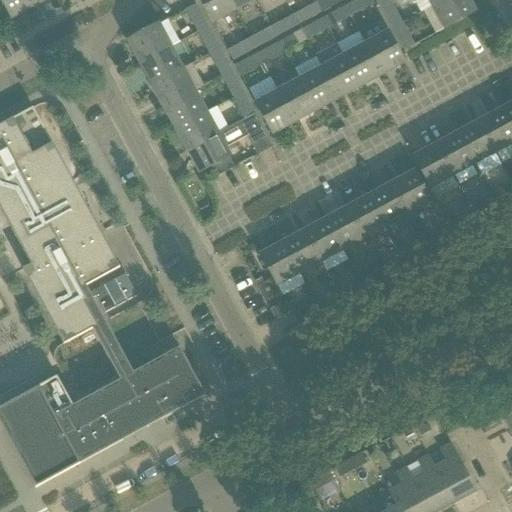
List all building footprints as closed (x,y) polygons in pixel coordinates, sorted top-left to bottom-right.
[(0,0),(11,19),(33,7),(29,0),(0,0)] [(198,0),(205,12),(212,23),(234,11),(227,0),(198,0)] [(227,0),(234,11),(254,0),(227,0)] [(320,14),(342,3),(340,0),(322,0),(314,4),(320,14)] [(369,0),(357,0),(353,2),(359,12),(372,5),(369,0)] [(444,0),(432,7),(444,30),(474,13),(467,0),(444,0)] [(306,9),(293,16),(298,26),(311,19),(306,9)] [(385,15),(392,29),(401,24),(394,10),(385,15)] [(323,19),(328,29),(341,22),(336,12),(323,19)] [(190,19),(197,33),(206,27),(199,14),(190,19)] [(293,16),(279,23),(285,33),(298,26),(293,16)] [(323,19),(310,26),(315,36),(328,29),(323,19)] [(392,29),(399,42),(409,37),(401,24),(392,29)] [(127,42),(139,64),(169,48),(156,26),(127,42)] [(206,27),(197,33),(204,45),(213,40),(206,27)] [(262,32),(249,39),(254,50),(268,42),(262,32)] [(365,45),(381,75),(403,63),(394,45),(387,33),(366,45),(365,45)] [(292,36),(279,43),(284,53),(298,45),(292,36)] [(249,39),(236,46),(242,56),(254,50),(249,39)] [(266,50),(271,60),(284,53),(279,43),(266,50)] [(321,69),(337,99),(359,87),(336,45),(316,56),(322,68),(322,69),(321,69)] [(343,57),(359,87),(381,75),(365,45),(343,57)] [(139,64),(151,86),(181,70),(169,48),(139,64)] [(223,59),(214,63),(221,76),(230,71),(223,59)] [(248,60),(235,67),(240,76),(253,69),(254,69),(249,59),(248,60)] [(300,81),(315,110),(337,99),(321,69),(300,80),(300,81)] [(151,86),(163,107),(192,91),(181,70),(151,86)] [(221,76),(229,90),(238,85),(230,71),(221,76)] [(278,92),(294,122),(315,110),(300,81),(278,92)] [(163,107),(175,129),(204,113),(192,91),(163,107)] [(262,116),(271,134),(294,122),(278,92),(256,104),(262,116)] [(237,107),(244,120),(254,115),(247,101),(237,107)] [(511,104),(501,111),(511,131),(511,104)] [(32,109),(0,126),(0,211),(30,266),(22,270),(62,346),(91,330),(119,381),(71,407),(56,378),(0,408),(0,425),(35,489),(148,427),(163,419),(204,396),(182,355),(178,349),(149,365),(132,374),(104,322),(85,287),(119,269),(105,243),(100,234),(86,208),(66,172),(32,109)] [(511,143),(511,131),(501,111),(479,122),(495,152),(511,143)] [(175,129),(187,151),(216,135),(204,113),(175,129)] [(247,137),(251,145),(266,137),(254,115),(244,120),(239,122),(247,137)] [(247,137),(239,122),(216,135),(187,151),(199,173),(228,157),(224,150),(247,137)] [(479,122),(457,134),(473,164),(495,152),(479,122)] [(65,135),(72,147),(82,142),(75,130),(65,135)] [(457,134),(435,146),(451,176),(473,164),(457,134)] [(435,146),(413,158),(429,188),(451,176),(435,146)] [(392,184),(408,214),(430,203),(414,173),(392,184)] [(511,183),(492,194),(498,203),(511,195),(511,183)] [(370,196),(386,226),(408,214),(392,184),(370,196)] [(364,238),(386,226),(370,196),(348,208),(364,238)] [(469,207),(474,216),(487,209),(481,200),(469,207)] [(455,215),(460,224),(474,216),(469,207),(455,215)] [(326,220),(343,250),(364,238),(348,208),(326,220)] [(304,232),(320,262),(342,250),(326,220),(304,232)] [(282,244),(298,274),(320,262),(304,232),(282,244)] [(433,240),(439,250),(452,243),(447,233),(433,240)] [(260,256),(276,285),(298,274),(282,244),(260,256)] [(417,250),(403,257),(408,267),(422,260),(417,250)] [(342,251),(321,262),(325,270),(347,259),(342,251)] [(403,257),(390,264),(395,274),(408,267),(403,257)] [(372,274),(358,281),(364,291),(377,284),(372,274)] [(257,287),(265,301),(278,294),(270,280),(257,287)] [(351,298),(364,291),(358,281),(346,288),(351,298)] [(316,304),(321,313),(334,307),(329,297),(316,304)] [(314,300),(290,312),(298,326),(321,313),(316,304),(314,300)] [(279,304),(270,309),(276,320),(285,315),(279,304)] [(511,400),(498,408),(510,430),(511,429),(511,400)] [(427,424),(416,429),(420,436),(430,431),(427,424)] [(411,431),(404,435),(408,443),(415,439),(411,431)] [(434,468),(454,504),(476,492),(450,444),(439,450),(445,461),(434,468)] [(348,461),(353,471),(366,464),(361,454),(348,461)] [(427,472),(412,480),(429,511),(438,511),(454,504),(434,468),(428,456),(417,462),(420,469),(425,467),(427,472)] [(334,468),(339,478),(353,471),(348,461),(334,468)] [(399,511),(429,511),(412,480),(406,468),(395,474),(398,481),(403,479),(405,484),(389,493),(396,507),(397,507),(399,511)] [(309,482),(314,492),(328,484),(323,474),(309,482)] [(296,489),(301,498),(314,492),(309,482),(296,489)]
